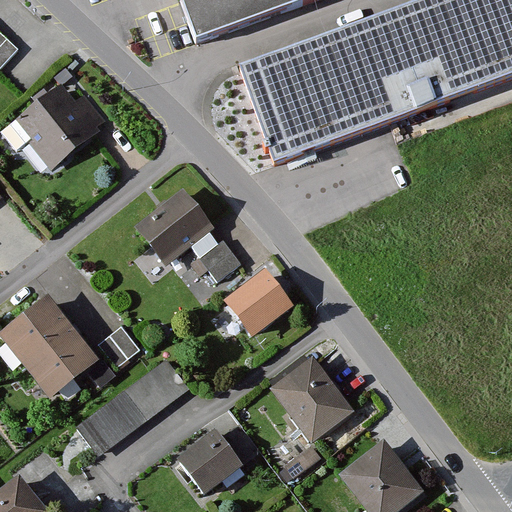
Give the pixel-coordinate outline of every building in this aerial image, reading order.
[(177,0),(197,51),(327,4),(325,0),(177,0)] [(511,0),(436,0),(241,70),(275,165),(511,80),(511,0)] [(0,74),(19,53),(0,36),(0,74)] [(76,156),(109,128),(83,98),(74,105),(62,91),(39,110),(76,156)] [(166,272),(213,232),(183,198),(136,239),(166,272)] [(251,348),(292,314),(260,277),(220,311),(251,348)] [(0,342),(0,345),(52,407),(101,366),(48,302),(0,342)] [(100,350),(119,372),(140,354),(121,332),(100,350)] [(74,433),(97,463),(191,393),(168,362),(74,433)] [(312,449),(354,419),(314,363),(272,392),(312,449)] [(201,501),(240,473),(214,437),(174,465),(201,501)] [(364,511),(407,511),(425,498),(385,447),(341,482),(364,511)] [(0,511),(44,511),(22,483),(0,500),(0,511)]
